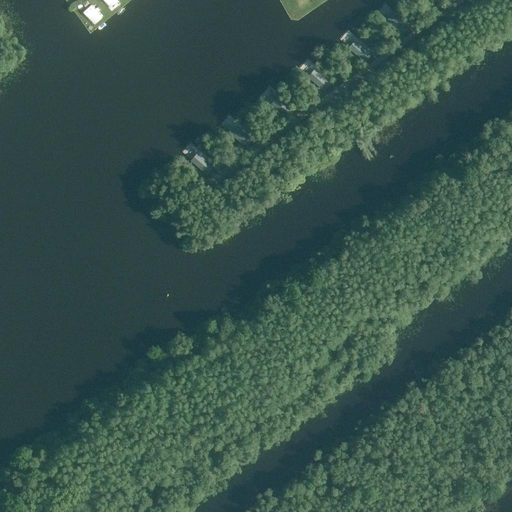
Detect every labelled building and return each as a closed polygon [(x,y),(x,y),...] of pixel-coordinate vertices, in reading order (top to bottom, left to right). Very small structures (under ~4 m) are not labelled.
[(406,25),(392,14),(386,22),(400,33),(406,25)] [(372,55),(355,40),(348,48),(365,62),(372,55)] [(331,84),(315,69),(308,77),(324,92),(331,84)] [(294,110),(277,96),(270,104),(287,118),(294,110)] [(253,140),(236,125),(229,133),(246,148),(253,140)] [(197,153),(191,161),(207,175),(214,168),(197,153)]
